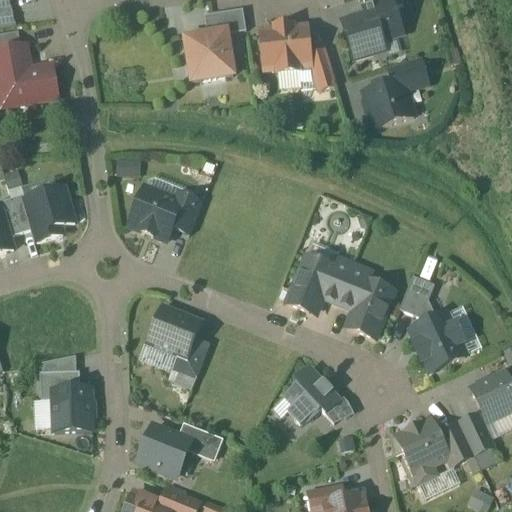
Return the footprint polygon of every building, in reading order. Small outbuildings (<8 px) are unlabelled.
[(362,0),(366,12),(391,5),(394,12),(402,9),(399,0),(362,0)] [(349,33),(344,35),(353,64),(384,54),(381,44),(401,38),(394,12),(391,5),(366,12),(364,13),(365,19),(346,24),(349,33)] [(226,38),(246,35),(242,13),(204,20),(207,40),(226,37),(226,38)] [(274,35),(260,37),(264,74),(276,74),(277,78),(299,75),(298,71),(310,70),(309,60),(306,32),(292,34),(292,30),(274,31),(274,35)] [(207,40),(185,43),(192,86),(232,80),(226,38),(226,37),(207,40)] [(24,38),(0,41),(0,57),(1,57),(26,54),(24,38)] [(26,54),(1,57),(8,113),(62,106),(58,74),(40,76),(37,52),(26,54)] [(325,55),(309,60),(310,70),(318,95),(336,90),(325,55)] [(392,88),(363,97),(374,133),(413,121),(406,96),(428,89),(420,62),(387,72),(392,88)] [(14,206),(24,241),(38,237),(43,252),(74,243),(71,234),(82,231),(71,195),(31,207),(30,201),(14,206)] [(189,214),(149,197),(132,236),(172,253),(189,214)] [(16,243),(24,241),(14,206),(1,210),(4,219),(0,220),(0,264),(20,258),(16,243)] [(347,313),(365,271),(344,262),(340,272),(313,260),(292,311),(323,324),(330,306),(347,313)] [(380,349),(402,297),(379,287),(383,277),(365,271),(347,313),(358,318),(351,336),(380,349)] [(439,293),(416,285),(405,317),(425,325),(427,331),(442,326),(433,308),(439,293)] [(210,333),(165,314),(151,348),(183,361),(172,388),(196,397),(207,369),(197,365),(210,333)] [(427,331),(414,336),(433,386),(476,369),(458,320),(442,326),(427,331)] [(51,402),(53,435),(93,435),(90,385),(76,384),(76,372),(41,374),(41,402),(51,402)] [(332,387),(315,372),(301,391),(292,402),(301,413),(296,418),(310,435),(335,419),(342,427),(360,413),(334,385),(332,387)] [(511,379),(474,397),(483,415),(491,433),(511,423),(511,379)] [(491,433),(483,415),(463,424),(467,432),(476,452),(496,443),(491,433)] [(445,443),(437,425),(401,443),(426,492),(446,482),(441,472),(456,465),(445,443)] [(230,445),(190,429),(185,443),(199,449),(195,460),(220,470),(230,445)] [(467,432),(445,443),(456,465),(461,474),(482,464),(476,452),(467,432)] [(185,443),(157,433),(143,472),(186,487),(195,460),(199,449),(185,443)] [(350,490),(314,496),(316,511),(371,511),(369,501),(352,503),(350,490)] [(168,511),(141,501),(136,511),(209,511),(210,511),(175,497),(168,511)]
